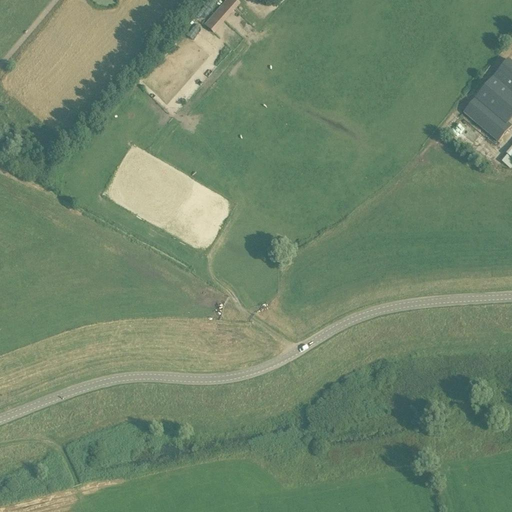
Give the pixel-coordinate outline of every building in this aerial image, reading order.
[(225,0),(203,25),(212,34),(240,3),(236,0),(225,0)] [(511,94),(511,62),(509,60),(493,78),(511,94)] [(511,94),(493,78),(477,96),(508,122),(511,117),(511,94)] [(498,141),(511,126),(508,122),(477,96),(464,112),(498,141)] [(474,148),(488,158),(497,147),(482,137),(478,143),(475,141),(474,142),(472,140),(470,143),(475,146),(474,148)]
